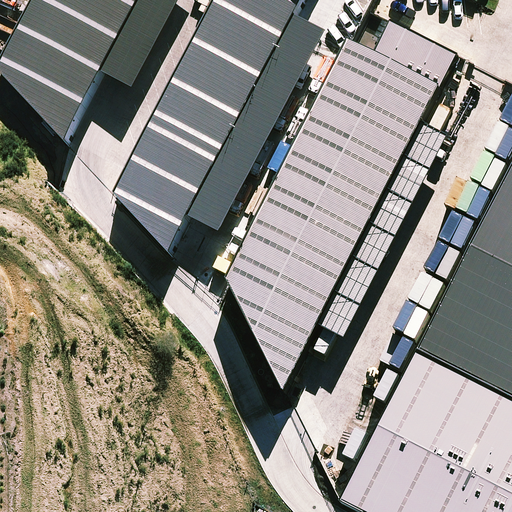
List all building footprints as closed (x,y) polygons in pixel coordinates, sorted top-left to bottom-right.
[(160,0),(55,0),(6,94),(73,168),(108,100),(160,0)] [(160,0),(108,100),(147,120),(209,0),(160,0)] [(325,0),(233,0),(120,215),(177,281),(325,0)] [(435,92),(342,43),(227,280),(282,398),(435,92)] [(511,180),(420,358),(511,405),(511,180)] [(511,511),(511,405),(420,358),(343,504),(357,511),(511,511)]
